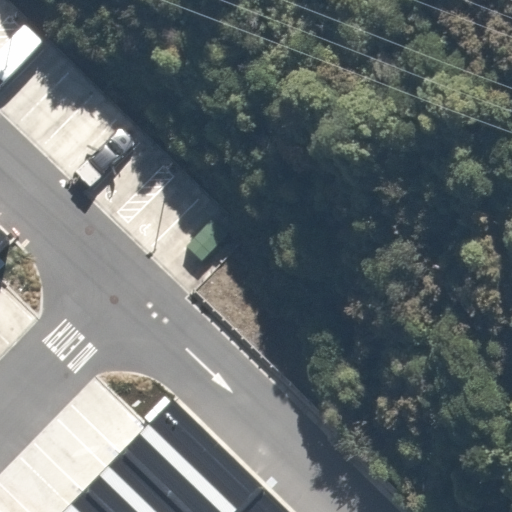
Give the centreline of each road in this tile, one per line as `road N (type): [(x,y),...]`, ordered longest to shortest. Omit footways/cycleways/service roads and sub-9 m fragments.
road 1 (unknown): [(369,511),(0,161)]
road 2 (unknown): [(127,282),(0,416)]
